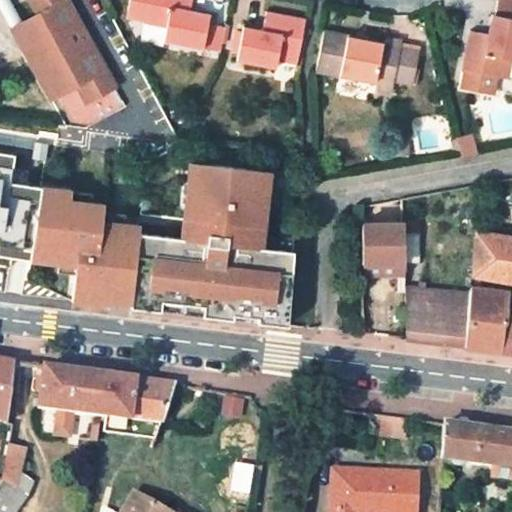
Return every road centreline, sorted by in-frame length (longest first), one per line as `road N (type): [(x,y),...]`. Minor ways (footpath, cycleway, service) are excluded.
road 1 (residential): [(326,361),(326,195),(511,164)]
road 2 (tertiary): [(0,317),(326,361)]
road 3 (tertiary): [(326,361),(511,384)]
